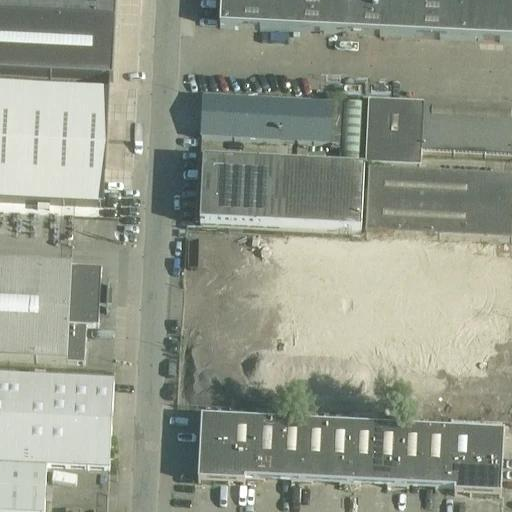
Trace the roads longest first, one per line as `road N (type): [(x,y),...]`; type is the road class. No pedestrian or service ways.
road 1 (unclassified): [(143,511),(170,0)]
road 2 (unknown): [(511,69),(167,56)]
